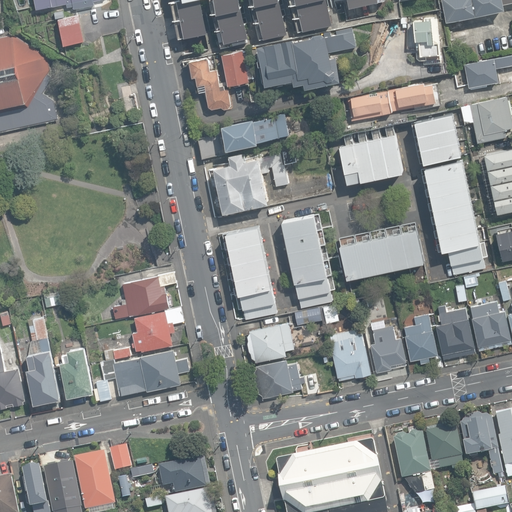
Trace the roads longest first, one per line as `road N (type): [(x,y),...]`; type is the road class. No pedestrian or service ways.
road 1 (residential): [(228,394),(144,0)]
road 2 (residential): [(236,432),(511,375)]
road 3 (residential): [(0,441),(228,394)]
